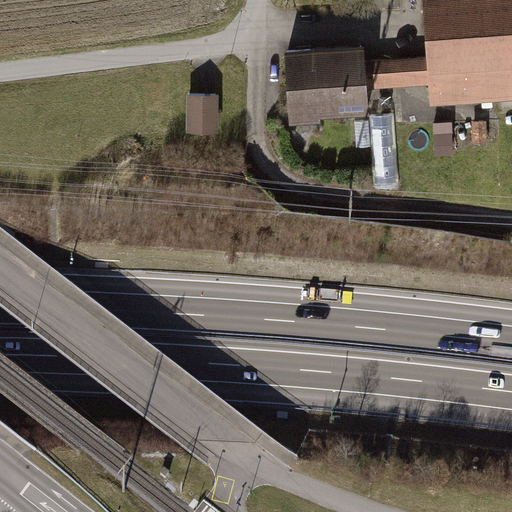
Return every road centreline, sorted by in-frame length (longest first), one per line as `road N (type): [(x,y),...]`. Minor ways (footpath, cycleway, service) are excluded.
road 1 (motorway): [(0,354),(316,371),(511,392)]
road 2 (motorway): [(511,344),(209,315),(0,308)]
road 3 (residential): [(373,511),(239,461),(0,268)]
road 4 (track): [(511,222),(288,181),(263,160),(255,136),(250,28)]
road 5 (residential): [(0,73),(204,47),(250,28),(257,0)]
